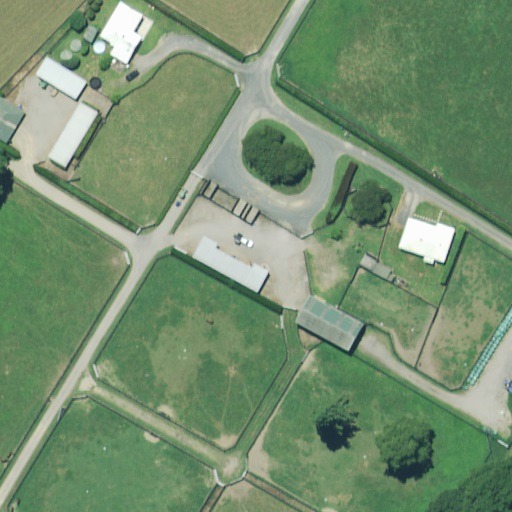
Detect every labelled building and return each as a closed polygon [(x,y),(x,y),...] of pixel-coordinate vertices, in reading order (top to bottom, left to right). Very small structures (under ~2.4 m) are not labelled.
[(146,17),(124,4),(104,38),(119,47),(113,56),(129,65),(146,38),(137,33),(146,17)] [(101,32),(93,27),(86,39),(94,44),(101,32)] [(90,83),(51,59),(40,76),(79,100),(90,83)] [(27,113),(4,99),(0,105),(0,138),(9,144),(27,113)] [(101,114),(83,104),(52,158),(69,168),(101,114)] [(262,211),(242,199),(232,217),(252,229),(262,211)] [(457,231),(412,218),(403,249),(428,256),(426,262),(436,265),(437,260),(448,263),(457,231)] [(259,266),(257,269),(219,249),(221,245),(208,238),(197,259),(261,293),(272,273),(259,266)] [(398,273),(366,255),(359,267),(391,285),(398,273)] [(368,325),(316,297),(301,324),(353,352),(368,325)]
